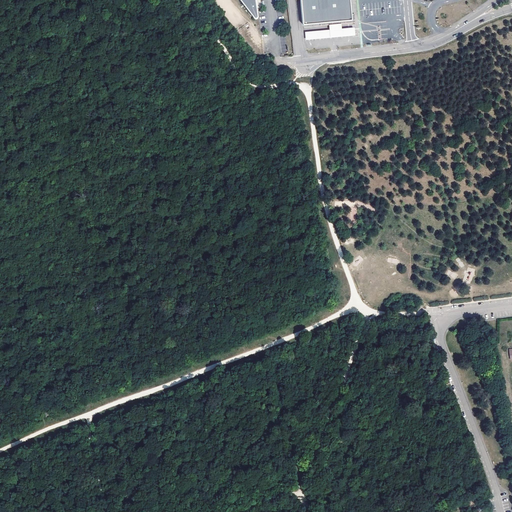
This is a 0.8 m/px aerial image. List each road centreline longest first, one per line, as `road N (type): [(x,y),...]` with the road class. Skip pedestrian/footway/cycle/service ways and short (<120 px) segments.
road 1 (residential): [(278,62),(412,47),(480,15)]
road 2 (unclassified): [(499,511),(438,324)]
road 3 (track): [(86,415),(265,348)]
